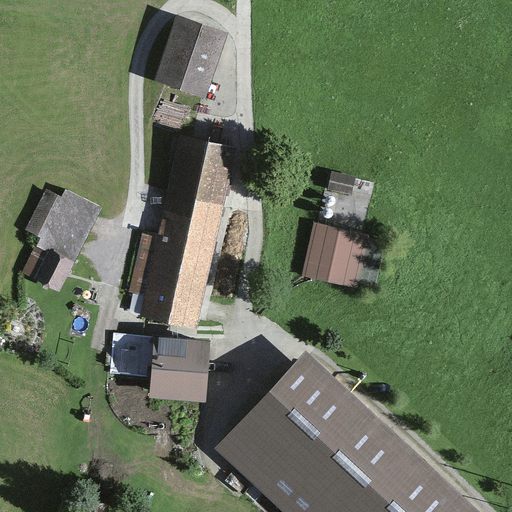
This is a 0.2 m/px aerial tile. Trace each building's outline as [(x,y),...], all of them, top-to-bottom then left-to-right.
[(200,88),(220,25),(176,11),(156,74),(200,88)] [(192,315),(227,140),(179,130),(159,230),(146,227),(134,283),(147,286),(143,305),(192,315)] [(72,250),(95,201),(61,185),(58,193),(48,188),(32,221),(42,226),(25,262),(52,275),(65,247),(72,250)] [(362,229),(314,219),(304,264),(352,275),(362,229)] [(149,389),(201,390),(202,332),(151,330),(149,389)] [(458,511),(297,362),(226,437),(306,511),(458,511)]
